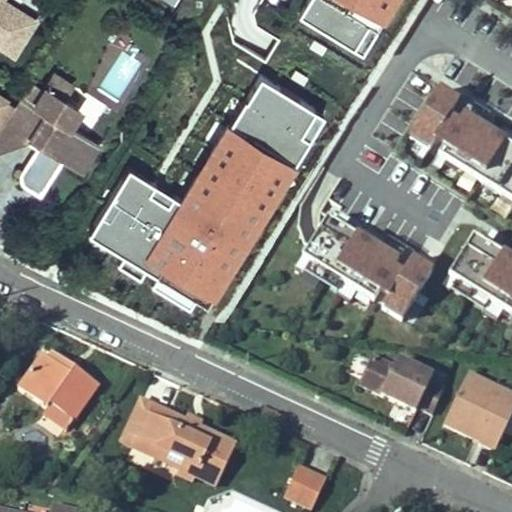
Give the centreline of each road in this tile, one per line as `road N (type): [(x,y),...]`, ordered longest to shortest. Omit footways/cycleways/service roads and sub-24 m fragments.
road 1 (residential): [(0,275),(398,460)]
road 2 (residential): [(398,460),(510,511)]
